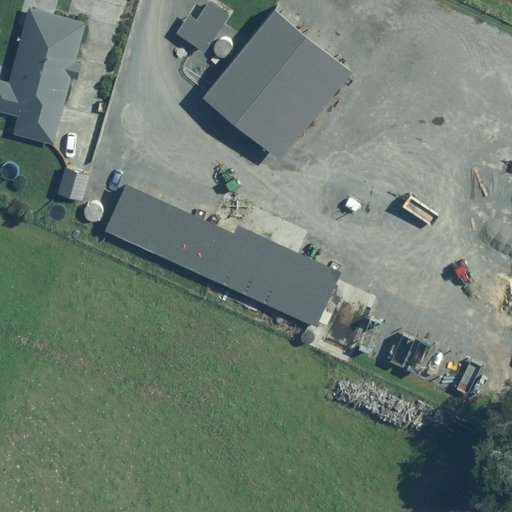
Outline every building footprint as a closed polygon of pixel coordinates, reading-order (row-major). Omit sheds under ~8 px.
[(236,11),(218,0),(211,0),(202,16),(194,11),(181,33),(212,51),(236,11)] [(360,67),(280,2),(208,90),(288,155),(360,67)] [(92,18),(33,3),(13,80),(0,76),(0,108),(23,114),(19,133),(60,143),(76,76),(82,78),(86,63),(81,62),(92,18)] [(70,166),(63,190),(87,197),(94,172),(70,166)] [(239,226),(133,176),(110,225),(321,326),(350,266),(244,215),(239,226)]
